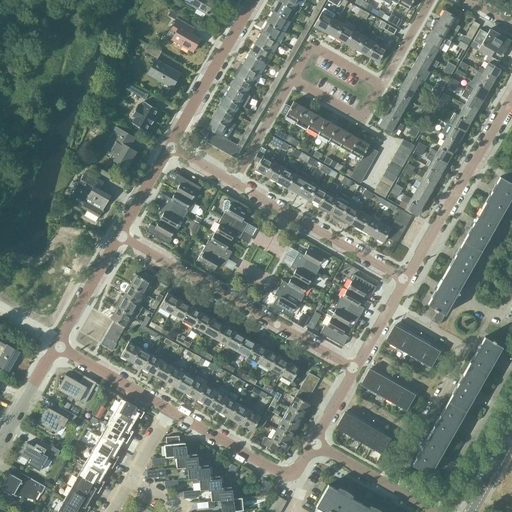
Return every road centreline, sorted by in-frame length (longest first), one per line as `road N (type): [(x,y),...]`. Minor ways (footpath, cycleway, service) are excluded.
road 1 (residential): [(389,485),(464,349),(390,305)]
road 2 (residential): [(406,279),(511,93)]
road 3 (residential): [(406,279),(232,181)]
road 4 (residential): [(169,146),(253,0)]
road 5 (residential): [(291,473),(165,410)]
road 6 (residential): [(511,213),(462,301),(493,319)]
road 7 (residential): [(352,373),(235,304)]
road 8 (residential): [(235,304),(119,234)]
road 9 (residential): [(165,410),(56,344)]
road 10 (residential): [(56,344),(119,234)]
road 11 (residential): [(232,181),(292,77)]
